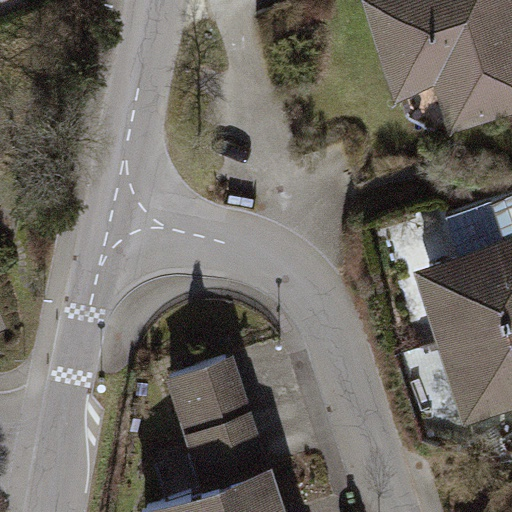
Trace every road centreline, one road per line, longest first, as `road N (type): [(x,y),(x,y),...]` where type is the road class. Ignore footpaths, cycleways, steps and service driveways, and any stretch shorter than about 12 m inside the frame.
road 1 (residential): [(390,511),(332,343),(293,282),(238,247),(129,214)]
road 2 (unclassified): [(66,452),(102,267),(129,214)]
road 3 (unclassified): [(129,214),(131,144),(156,0)]
